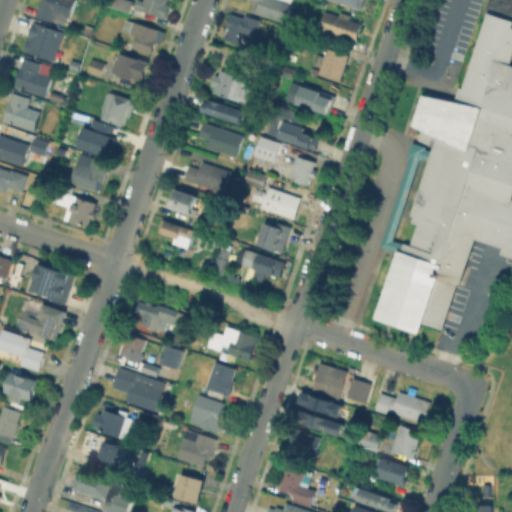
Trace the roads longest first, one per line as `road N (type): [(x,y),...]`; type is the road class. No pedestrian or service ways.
road 1 (residential): [(31,511),(204,0)]
road 2 (residential): [(230,511),(401,0)]
road 3 (residential): [(294,323),(116,261)]
road 4 (residential): [(470,388),(294,323)]
road 5 (residential): [(430,511),(470,388)]
road 6 (residential): [(116,261),(0,219)]
